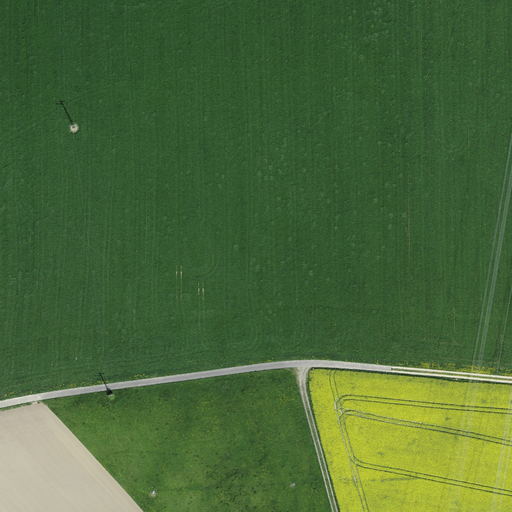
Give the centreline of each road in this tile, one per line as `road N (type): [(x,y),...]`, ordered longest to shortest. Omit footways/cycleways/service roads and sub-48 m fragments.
road 1 (track): [(0,402),(290,362),(511,378)]
road 2 (track): [(332,511),(298,362)]
